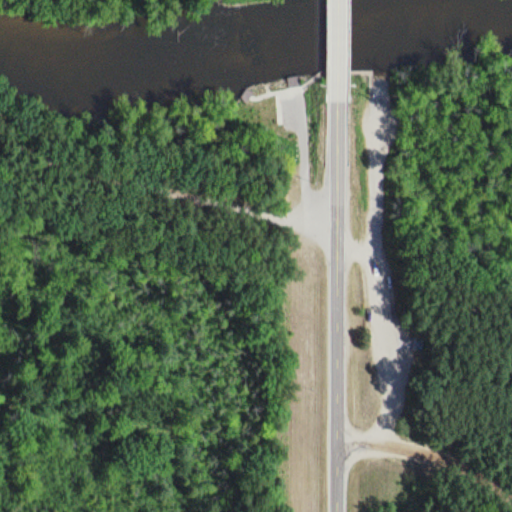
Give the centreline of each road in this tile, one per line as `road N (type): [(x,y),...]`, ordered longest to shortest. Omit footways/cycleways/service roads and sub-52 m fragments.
road 1 (residential): [(335,511),(335,84)]
road 2 (residential): [(336,448),(403,447),(511,506)]
